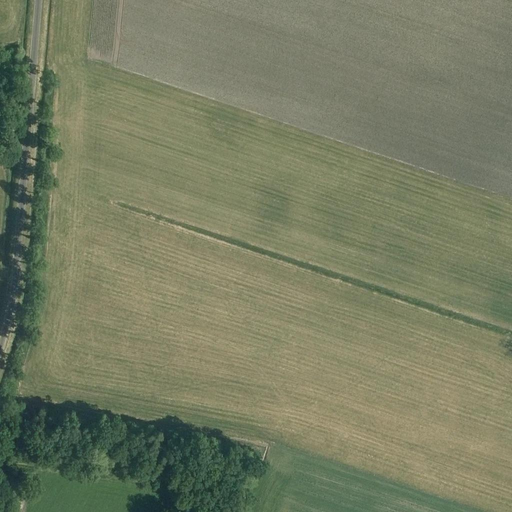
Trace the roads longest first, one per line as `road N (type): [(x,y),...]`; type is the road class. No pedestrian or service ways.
road 1 (unclassified): [(0,348),(14,287),(38,0)]
road 2 (track): [(203,511),(163,484),(0,461)]
